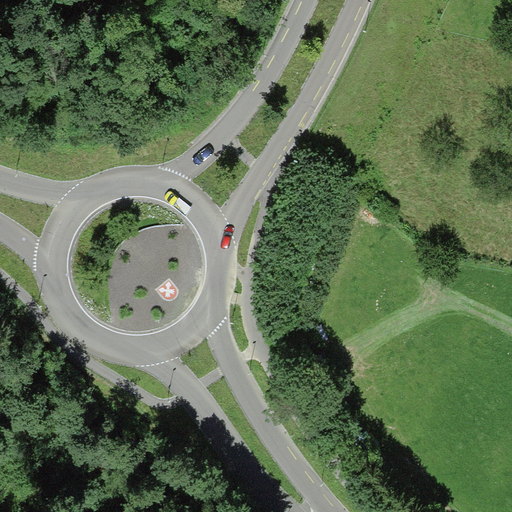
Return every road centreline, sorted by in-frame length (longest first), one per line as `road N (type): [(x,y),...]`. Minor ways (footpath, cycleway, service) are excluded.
road 1 (tertiary): [(217,244),(332,58),(357,0)]
road 2 (secondary): [(327,511),(235,377),(214,299)]
road 3 (tertiary): [(309,0),(240,116),(202,162),(160,185)]
road 4 (secondary): [(146,351),(289,511)]
road 5 (secondary): [(50,267),(59,305),(84,335),(120,351),(146,351)]
